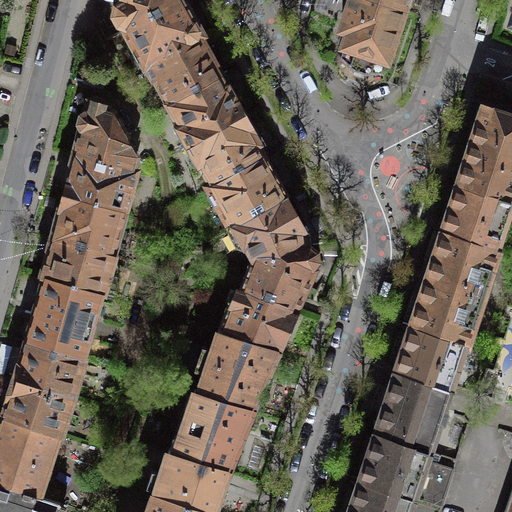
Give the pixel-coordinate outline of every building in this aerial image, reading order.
[(170,0),(120,0),(122,2),(115,6),(113,16),(118,26),(122,27),(126,29),(153,14),(151,11),(170,0)] [(144,67),(201,35),(204,28),(200,20),(193,18),(190,14),(182,0),(170,0),(151,11),(153,14),(126,29),(125,31),(144,67)] [(400,23),(404,10),(374,0),(315,0),(312,11),(345,22),(342,30),(349,32),(340,58),(354,71),(365,74),(383,72),(400,23)] [(374,0),(404,10),(407,0),(374,0)] [(169,105),(222,75),(224,74),(213,55),(201,35),(144,67),(145,68),(148,66),(169,105)] [(189,145),(245,114),(235,96),(229,84),(228,85),(222,75),(169,105),(179,122),(177,123),(189,145)] [(74,154),(137,172),(137,171),(133,170),(137,156),(132,148),(133,145),(114,112),(107,109),(109,103),(104,98),(96,95),(89,97),(81,130),(74,154)] [(460,185),(511,202),(511,199),(511,116),(485,108),(472,148),(466,165),(461,167),(459,174),(461,179),(460,185)] [(208,187),(266,155),(261,146),(262,145),(255,131),(245,114),(189,145),(211,184),(207,186),(208,187)] [(69,175),(64,194),(126,212),(137,172),(74,154),(69,175)] [(267,156),(266,155),(208,187),(230,226),(229,226),(230,227),(287,196),(277,178),(265,157),(267,156)] [(496,248),(511,202),(460,185),(452,207),(450,212),(445,215),(443,221),(446,226),(444,232),(498,250),(498,249),(496,248)] [(58,215),(52,238),(116,256),(117,255),(114,254),(126,212),(64,194),(58,215)] [(300,219),(287,196),(230,227),(242,249),(245,247),(253,262),(253,263),(274,251),(311,247),(310,246),(308,246),(306,246),(305,235),(307,233),(300,219)] [(467,343),(498,250),(444,232),(436,255),(431,257),(429,264),(432,268),(429,276),(425,289),(420,291),(418,297),(421,302),(413,325),(467,343)] [(41,277),(105,295),(116,256),(52,238),(47,258),(41,277)] [(243,288),(297,309),(307,289),(314,273),(308,271),(309,269),(311,269),(312,268),(313,267),(315,266),(317,265),(318,263),(319,260),(319,257),(319,255),(317,252),(316,250),(315,249),(313,247),(311,247),(274,251),(253,263),(252,265),(243,288)] [(27,340),(84,357),(85,355),(83,355),(100,295),(105,296),(105,295),(41,277),(41,278),(45,279),(39,299),(40,299),(37,310),(34,320),(33,320),(27,340)] [(221,330),(279,350),(289,328),(297,309),(243,288),(242,290),(237,288),(221,330)] [(405,348),(397,372),(449,389),(460,355),(465,356),(468,348),(462,346),(464,343),(467,344),(467,343),(413,325),(411,331),(406,333),(404,339),(407,344),(405,348)] [(195,390),(252,410),(265,381),(279,350),(221,330),(220,332),(215,346),(213,346),(198,390),(195,389),(195,390)] [(15,378),(73,396),(84,357),(27,340),(25,346),(23,352),(15,378)] [(378,431),(377,433),(429,451),(434,452),(443,424),(446,423),(449,412),(448,410),(443,408),(446,397),(449,389),(397,372),(397,373),(393,375),(391,379),(390,382),(392,387),(387,402),(383,417),(378,419),(376,426),(378,431)] [(4,415),(60,434),(73,396),(15,378),(11,390),(7,404),(4,415)] [(168,450),(229,470),(240,441),(252,410),(195,390),(174,450),(169,448),(168,450)] [(0,482),(38,495),(58,435),(60,435),(60,434),(4,415),(2,420),(0,426),(0,482)] [(364,473),(361,480),(441,506),(454,469),(425,460),(429,451),(377,433),(370,454),(369,458),(363,461),(361,468),(364,473)] [(154,492),(213,511),(214,511),(222,490),(229,470),(168,450),(168,451),(169,452),(156,491),(155,491),(154,492)] [(408,511),(413,498),(441,507),(441,506),(361,480),(354,500),(353,505),(348,507),(346,511),(408,511)] [(59,506),(60,502),(38,495),(0,482),(0,511),(64,511),(66,508),(59,506)] [(213,511),(154,492),(147,511),(213,511)]
